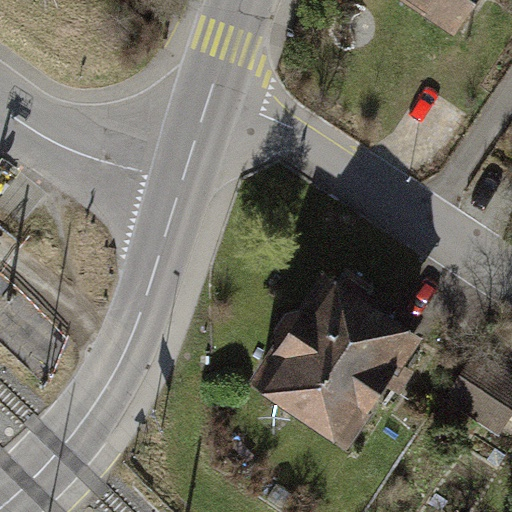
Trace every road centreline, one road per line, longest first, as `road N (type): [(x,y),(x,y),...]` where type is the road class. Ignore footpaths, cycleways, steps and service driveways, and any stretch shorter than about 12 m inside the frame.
road 1 (secondary): [(184,184),(121,364),(64,450),(1,511)]
road 2 (residential): [(511,277),(310,147)]
road 3 (residential): [(0,104),(56,143),(184,184)]
